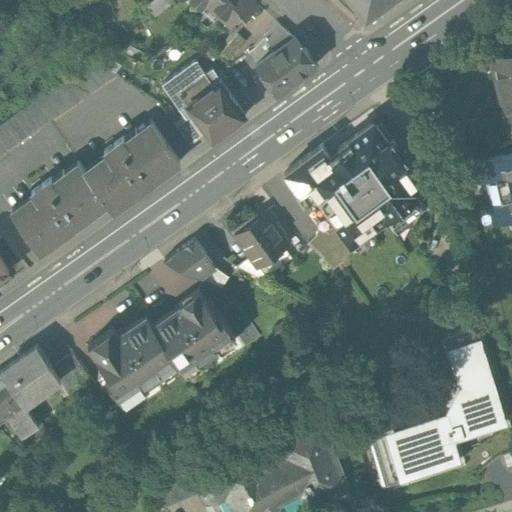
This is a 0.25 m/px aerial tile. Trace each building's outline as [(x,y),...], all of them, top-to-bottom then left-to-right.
[(155,13),(172,0),(149,0),(147,2),(155,13)] [(208,0),(231,21),(240,11),(244,15),(257,1),(256,0),(208,0)] [(353,0),(366,18),(390,0),(353,0)] [(273,45),(289,31),(279,20),(265,35),(273,45)] [(238,31),(222,49),(230,57),(246,39),(238,31)] [(275,48),(294,35),(289,31),(273,45),(275,48)] [(276,91),(317,63),(304,45),(302,47),(294,35),(275,48),(256,62),(276,91)] [(511,50),(491,56),(507,125),(511,123),(511,50)] [(195,58),(162,81),(185,114),(186,115),(193,110),(212,137),(245,113),(226,86),(212,66),(205,71),(195,58)] [(0,152),(114,73),(93,59),(0,122),(0,152)] [(186,115),(185,114),(175,121),(194,148),(212,137),(193,110),(186,115)] [(112,206),(180,159),(151,118),(150,119),(153,124),(140,133),(135,126),(103,148),(108,155),(86,170),(107,199),(112,206)] [(401,220),(423,204),(414,191),(421,187),(404,162),(408,159),(392,136),(384,141),(371,122),(338,146),(339,148),(330,154),(322,142),(285,169),(299,189),(304,186),(327,218),(332,214),(351,241),(386,215),(390,220),(398,214),(401,220)] [(511,151),(480,159),(494,222),(511,217),(511,151)] [(107,199),(86,170),(81,163),(67,173),(63,166),(31,189),(36,195),(15,210),(12,205),(11,206),(39,247),(107,199)] [(233,229),(251,254),(258,264),(284,247),(288,243),(265,210),(251,220),(249,218),(233,229)] [(193,236),(163,257),(198,275),(202,267),(211,261),(193,236)] [(258,264),(251,254),(236,266),(261,280),(294,262),(284,247),(258,264)] [(151,322),(177,361),(183,370),(185,369),(182,365),(195,356),(198,360),(218,347),(215,343),(230,333),(233,337),(235,336),(218,311),(214,313),(197,287),(177,301),(180,305),(173,309),(172,308),(151,322)] [(104,374),(121,399),(123,397),(120,394),(141,380),(143,384),(163,371),(160,367),(172,359),(175,362),(177,361),(151,322),(145,314),(125,327),(126,329),(120,333),(114,323),(88,340),(109,371),(104,374)] [(445,404),(368,428),(383,476),(462,452),(455,432),(506,415),(503,403),(506,398),(501,396),(477,321),(443,332),(459,380),(445,404)] [(33,344),(0,367),(1,369),(0,369),(0,415),(8,410),(23,431),(37,422),(19,396),(39,381),(43,387),(58,377),(60,375),(52,364),(37,343),(34,345),(33,344)] [(58,377),(71,397),(89,376),(72,350),(52,364),(60,375),(58,377)] [(284,455),(262,465),(253,450),(208,474),(206,475),(204,477),(203,479),(202,481),(201,484),(202,487),(202,489),(204,492),(205,494),(207,495),(207,497),(207,500),(214,511),(256,511),(262,509),(263,510),(265,511),(266,511),(268,511),(270,511),(272,510),(274,509),(275,508),(276,506),(277,504),(277,503),(277,501),(280,500),(280,498),(299,488),(306,504),(332,491),(328,482),(340,477),(338,472),(339,467),(326,438),(321,436),(315,423),(277,440),(284,455)] [(162,505),(201,484),(202,481),(203,479),(204,477),(206,475),(208,474),(190,450),(152,487),(162,505)]
